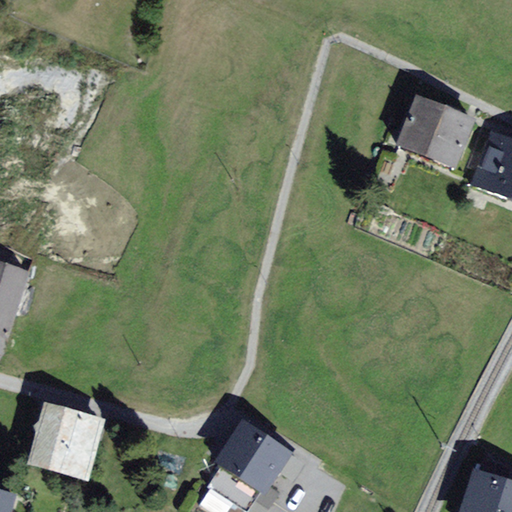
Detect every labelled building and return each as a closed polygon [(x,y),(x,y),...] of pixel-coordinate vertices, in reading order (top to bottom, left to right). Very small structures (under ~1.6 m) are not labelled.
[(466,121),(418,102),(403,141),(451,160),(466,121)] [(511,195),(511,143),(495,136),(477,181),(511,195)] [(0,347),(19,283),(0,277),(0,347)] [(291,450),(242,419),(208,474),(257,505),(291,450)] [(105,441),(47,424),(31,475),(89,492),(105,441)] [(511,511),(511,489),(462,476),(451,511),(511,511)]
